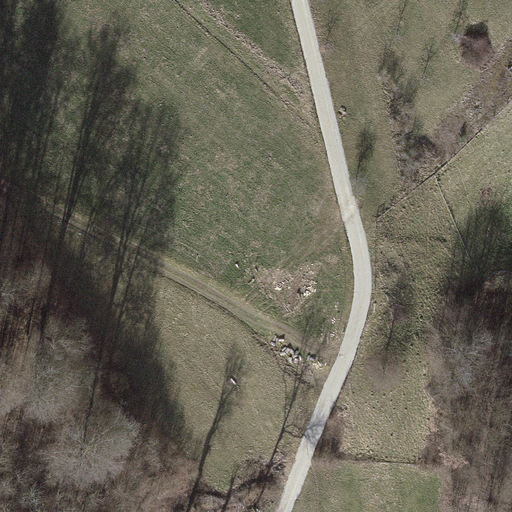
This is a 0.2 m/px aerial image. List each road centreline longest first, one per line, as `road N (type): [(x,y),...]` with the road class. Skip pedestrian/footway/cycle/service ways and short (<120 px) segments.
road 1 (track): [(297,0),(360,271),(352,331),(330,382)]
road 2 (track): [(330,382),(315,380),(235,306),(178,270),(0,174)]
road 3 (track): [(330,382),(278,511)]
